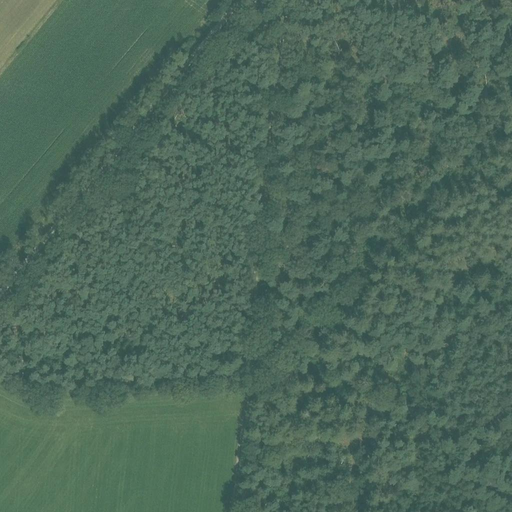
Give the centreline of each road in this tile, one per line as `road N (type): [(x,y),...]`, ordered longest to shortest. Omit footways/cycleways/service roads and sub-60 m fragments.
road 1 (track): [(232,511),(289,0)]
road 2 (track): [(0,293),(241,0)]
road 3 (track): [(347,511),(365,407),(511,292)]
road 4 (track): [(511,409),(467,427),(355,435)]
